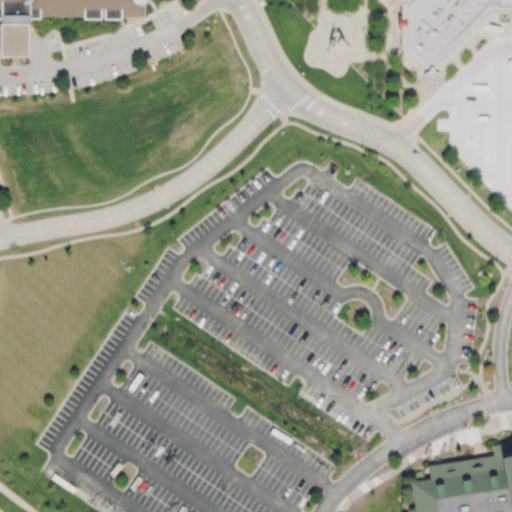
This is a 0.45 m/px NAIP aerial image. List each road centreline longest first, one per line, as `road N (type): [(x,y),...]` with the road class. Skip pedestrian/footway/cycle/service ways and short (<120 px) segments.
road 1 (residential): [(288,90),(208,171),(153,205),(0,241)]
road 2 (residential): [(288,90),(392,144),(511,253)]
